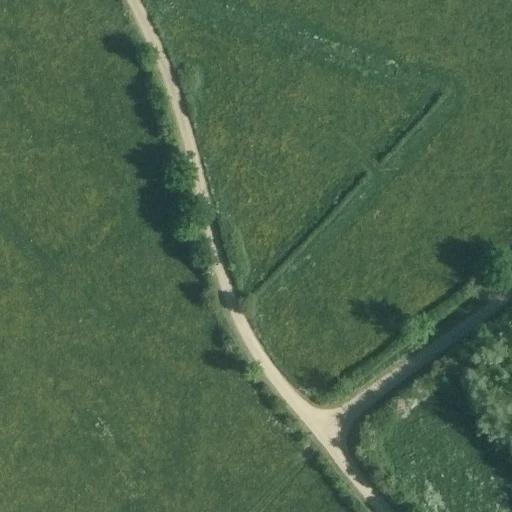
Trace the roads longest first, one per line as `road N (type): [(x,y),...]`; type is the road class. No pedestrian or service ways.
road 1 (unclassified): [(133,0),(235,315),(322,434)]
road 2 (unclassified): [(511,294),(322,434)]
